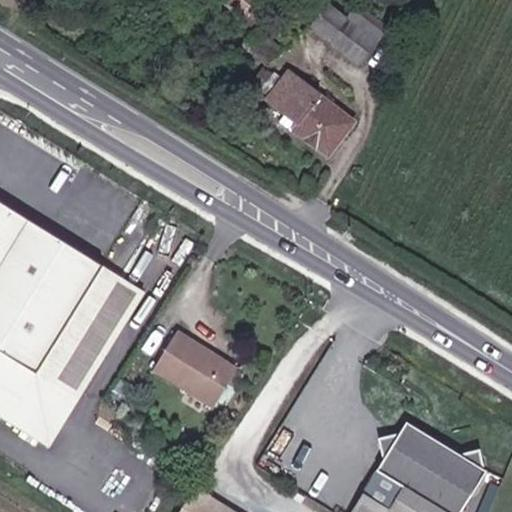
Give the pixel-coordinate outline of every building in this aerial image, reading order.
[(350,19),(328,2),(310,26),(359,63),(377,40),(387,28),(359,7),(350,19)] [(321,156),(347,122),(284,71),(262,99),(293,124),(288,130),(321,156)] [(253,80),(258,85),(265,77),(259,73),(253,80)] [(0,419),(35,442),(65,395),(73,382),(132,291),(95,267),(48,237),(0,206),(0,419)] [(208,401),(229,366),(170,328),(148,364),(208,401)] [(400,440),(378,475),(357,511),(463,511),(487,474),(485,463),(472,453),(461,458),(422,437),(400,440)] [(230,511),(187,485),(169,511),(230,511)]
